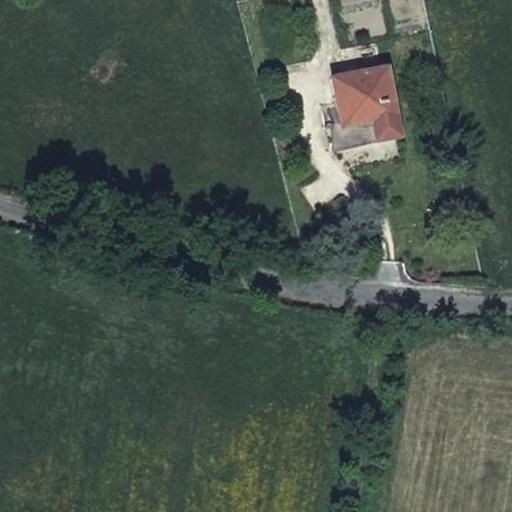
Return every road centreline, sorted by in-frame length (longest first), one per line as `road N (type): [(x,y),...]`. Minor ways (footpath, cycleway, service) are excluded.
road 1 (unclassified): [(0,209),(387,299),(511,306)]
road 2 (track): [(387,299),(353,511)]
